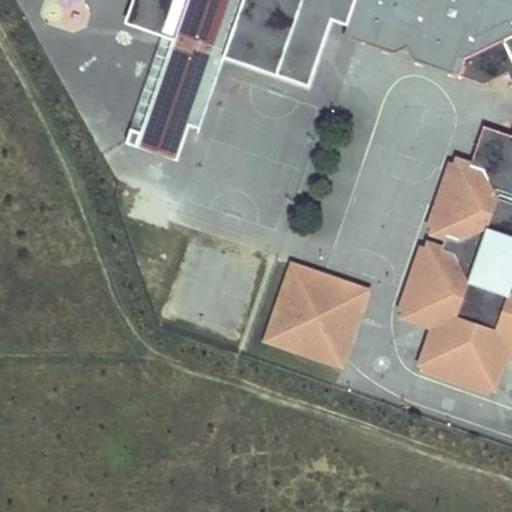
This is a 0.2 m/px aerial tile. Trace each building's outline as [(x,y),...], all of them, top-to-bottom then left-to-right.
[(192,0),(140,153),(173,165),(230,0),(192,0)] [(414,60),(459,77),(481,85),(505,74),(511,87),(511,130),(509,138),(481,128),(468,165),(455,161),(453,165),(439,205),(431,229),(429,235),(442,239),(438,250),(425,245),(424,249),(402,311),(399,319),(429,329),(416,365),(421,367),(441,374),(487,391),(491,392),(502,355),(511,358),(511,0),(356,0),(343,34),(396,55),(408,51),(414,60)] [(439,205),(453,165),(449,164),(426,227),(431,229),(439,205)] [(402,311),(424,249),(420,247),(398,310),(402,311)] [(367,291),(289,265),(263,343),(341,369),(367,291)] [(441,374),(421,367),(420,372),(486,395),(487,391),(441,374)]
